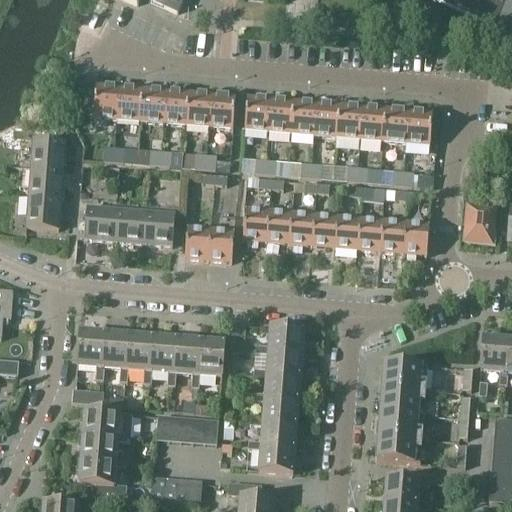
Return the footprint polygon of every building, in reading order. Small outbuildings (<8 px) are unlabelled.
[(119,0),(137,8),(140,0),(141,0),(177,16),(184,0),(119,0)] [(289,0),(288,19),(318,20),(319,0),(289,0)] [(511,0),(429,0),(492,28),(492,29),(493,30),(493,29),(511,37),(511,0)] [(116,124),(119,92),(95,90),(93,122),(116,124)] [(140,126),(142,94),(119,92),(116,124),(140,126)] [(163,127),(165,96),(142,94),(140,126),(163,127)] [(186,129),(188,97),(165,96),(163,127),(186,129)] [(208,131),(211,99),(188,97),(186,129),(208,131)] [(232,133),(235,101),(211,99),(208,131),(232,133)] [(268,136),(270,104),(247,102),(244,134),(268,136)] [(291,138),(293,106),(270,104),(268,136),(291,138)] [(314,140),(316,108),(293,106),(291,138),(314,140)] [(337,142),(339,110),(316,108),(314,140),(337,142)] [(360,144),(363,112),(339,110),(337,142),(360,144)] [(383,146),(385,114),(363,112),(360,144),(383,146)] [(406,148),(408,116),(385,114),(383,146),(406,148)] [(432,118),(408,116),(406,148),(429,150),(432,118)] [(33,143),(30,172),(63,175),(65,145),(33,143)] [(104,152),(104,158),(84,156),(83,164),(113,166),(115,153),(104,152)] [(124,154),(115,153),(113,166),(123,167),(124,154)] [(160,157),(150,156),(149,169),(159,170),(160,157)] [(170,157),(160,157),(159,170),(169,171),(170,157)] [(206,161),(196,160),(195,173),(205,174),(206,161)] [(216,161),(206,161),(205,174),(215,174),(216,161)] [(264,179),(266,166),(256,165),(255,178),(264,179)] [(274,180),(275,166),(266,166),(264,179),(274,180)] [(310,183),(312,169),(302,169),(301,182),(310,183)] [(321,170),(316,170),(312,169),(310,183),(320,184),(321,170)] [(471,182),(472,181),(485,182),(485,183),(486,183),(487,171),(486,171),(486,172),(472,171),(472,170),(471,170),(470,182),(471,182)] [(60,204),(63,175),(30,172),(28,202),(60,204)] [(358,173),(348,173),(347,186),(357,187),(358,173)] [(367,174),(358,173),(357,187),(366,187),(367,174)] [(404,177),(394,176),(393,189),(402,190),(404,177)] [(413,178),(404,177),(402,190),(412,191),(413,178)] [(214,190),(215,180),(203,179),(202,189),(214,190)] [(226,191),(227,181),(215,180),(214,190),(226,191)] [(271,195),(272,185),(260,184),(259,194),(271,195)] [(284,186),(272,185),(271,195),(283,196),(284,186)] [(317,199),(317,189),(305,188),(305,198),(317,199)] [(328,200),(329,190),(317,189),(317,199),(328,200)] [(361,203),(362,193),(350,192),(349,202),(361,203)] [(373,204),(374,194),(362,193),(361,203),(373,204)] [(407,207),(408,197),(396,196),(395,206),(407,207)] [(419,208),(420,198),(408,197),(407,207),(419,208)] [(58,234),(60,204),(28,202),(26,231),(58,234)] [(492,233),(494,213),(467,210),(464,244),(495,247),(496,234),(492,233)] [(113,246),(116,214),(86,211),(83,244),(113,246)] [(142,248),(145,216),(116,214),(113,246),(142,248)] [(266,246),(268,216),(245,214),(242,244),(266,246)] [(174,218),(145,216),(142,248),(172,251),(174,218)] [(288,248),(291,218),(268,216),(266,246),(288,248)] [(311,250),(314,220),(291,218),(288,248),(311,250)] [(334,252),(337,222),(314,220),(311,250),(334,252)] [(357,254),(360,224),(337,222),(334,252),(357,254)] [(380,256),(383,226),(360,224),(357,254),(380,256)] [(403,258),(406,228),(383,226),(380,256),(403,258)] [(429,230),(406,228),(403,258),(426,260),(429,230)] [(208,265),(211,235),(187,233),(184,263),(208,265)] [(234,237),(211,235),(208,265),(231,267),(234,237)] [(0,342),(1,343),(3,323),(11,324),(13,296),(0,294),(0,342)] [(243,357),(245,329),(245,327),(232,326),(230,356),(243,357)] [(306,334),(304,334),(270,331),(268,351),(268,356),(304,358),(305,358),(302,357),(304,335),(306,335),(306,334)] [(101,372),(104,335),(103,335),(103,338),(80,336),(81,333),(79,333),(76,370),(96,371),(101,372)] [(125,373),(128,337),(127,337),(127,340),(104,338),(105,335),(104,335),(101,372),(96,371),(95,384),(103,385),(104,372),(120,373),(125,373)] [(149,375),(152,339),(151,339),(151,342),(128,340),(129,337),(128,337),(125,373),(120,373),(119,386),(127,387),(128,373),(144,375),(149,375)] [(173,377),(176,341),(175,341),(175,344),(152,342),(152,339),(149,375),(144,375),(143,388),(150,389),(151,376),(168,377),(173,377)] [(504,377),(508,345),(507,345),(508,342),(506,342),(506,345),(484,343),(484,340),(483,340),(480,375),(481,375),(500,376),(504,377)] [(197,379),(200,343),(199,343),(199,346),(176,344),(176,341),(173,377),(168,377),(167,390),(174,391),(175,377),(192,379),(197,379)] [(224,347),(223,347),(200,346),(200,343),(197,379),(192,379),(191,392),(198,392),(200,379),(221,381),(224,347)] [(511,344),(508,345),(504,377),(500,376),(499,389),(507,390),(508,377),(511,377),(511,344)] [(304,359),(304,358),(268,356),(268,351),(256,350),(255,357),(268,358),(267,375),(267,380),(302,382),(303,381),(300,381),(302,359),(304,359)] [(18,367),(0,365),(0,379),(17,381),(18,367)] [(423,420),(425,393),(427,370),(383,369),(379,416),(423,420)] [(472,383),(472,374),(464,373),(463,382),(472,383)] [(302,383),(302,382),(267,380),(267,375),(254,374),(253,381),(266,382),(265,399),(264,404),(301,406),(301,405),(298,405),(300,382),(302,383)] [(471,395),(472,383),(463,382),(462,395),(471,395)] [(487,387),(480,387),(478,400),(486,401),(487,387)] [(103,397),(75,394),(73,394),(72,407),(102,410),(103,397)] [(301,407),(301,406),(264,404),(265,399),(252,398),(251,405),(265,406),(263,423),(263,427),(299,430),(299,429),(296,429),(298,406),(301,407)] [(109,401),(109,410),(123,411),(123,402),(109,401)] [(469,414),(470,402),(462,402),(461,414),(469,414)] [(195,408),(195,418),(219,420),(219,410),(195,408)] [(469,423),(469,414),(461,414),(460,422),(469,423)] [(85,415),(83,439),(82,441),(117,444),(117,446),(130,447),(130,440),(132,419),(85,415)] [(420,468),(423,420),(379,416),(376,465),(420,468)] [(168,446),(171,422),(158,421),(156,445),(168,446)] [(181,447),(183,423),(171,422),(168,446),(181,447)] [(299,431),(299,430),(263,427),(263,423),(250,422),(249,429),(262,430),(261,446),(261,451),(297,454),(297,453),(294,453),(296,430),(299,431)] [(468,431),(469,423),(460,422),(460,431),(468,431)] [(193,448),(195,424),(183,423),(181,447),(193,448)] [(511,424),(495,423),(494,436),(511,437),(511,424)] [(205,449),(207,425),(195,424),(193,448),(205,449)] [(218,425),(207,425),(205,449),(216,450),(218,425)] [(467,443),(468,431),(460,431),(459,442),(467,443)] [(511,449),(511,437),(494,436),(493,448),(511,449)] [(115,463),(117,446),(117,444),(82,441),(80,465),(115,469),(115,470),(127,471),(128,464),(115,463)] [(297,455),(297,454),(261,451),(261,446),(248,446),(248,453),(260,454),(258,476),(292,479),(293,477),(292,477),(294,454),(297,455)] [(511,460),(511,449),(493,448),(492,459),(511,460)] [(466,463),(467,450),(458,450),(457,462),(466,463)] [(511,472),(511,460),(492,459),(491,471),(511,472)] [(465,472),(466,463),(457,462),(456,471),(465,472)] [(113,489),(115,470),(115,469),(80,465),(78,488),(92,489),(91,501),(125,504),(126,490),(113,489)] [(511,484),(511,472),(491,471),(490,482),(511,484)] [(163,507),(165,483),(153,482),(151,506),(163,507)] [(382,506),(416,509),(415,511),(428,511),(429,508),(416,507),(418,484),(386,482),(386,483),(385,506),(382,506)] [(511,495),(511,484),(490,482),(489,494),(511,495)] [(175,508),(178,484),(165,483),(163,507),(175,508)] [(186,509),(189,485),(178,484),(175,508),(186,509)] [(202,486),(189,485),(186,509),(200,510),(202,486)] [(260,502),(261,490),(228,487),(227,500),(240,501),(240,500),(260,502)] [(511,508),(511,495),(489,494),(488,506),(511,508)] [(276,503),(260,502),(240,500),(240,501),(238,511),(272,511),(274,504),(276,504),(276,503)]
